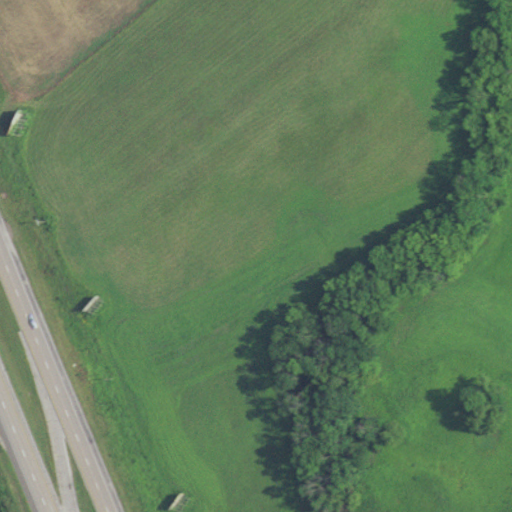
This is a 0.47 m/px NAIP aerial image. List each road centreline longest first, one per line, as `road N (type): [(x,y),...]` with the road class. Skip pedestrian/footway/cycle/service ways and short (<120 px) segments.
road 1 (trunk): [(111,511),(0,241)]
road 2 (trunk): [(0,389),(49,511)]
